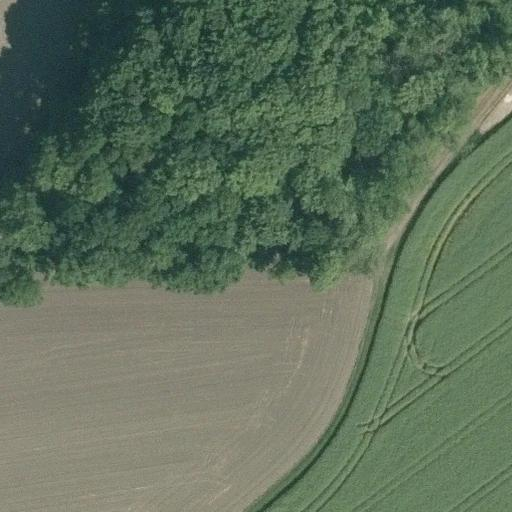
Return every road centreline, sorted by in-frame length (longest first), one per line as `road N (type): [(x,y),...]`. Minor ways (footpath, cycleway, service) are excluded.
road 1 (track): [(511,45),(414,169),(343,419),(250,511)]
road 2 (track): [(387,257),(48,259),(0,272)]
